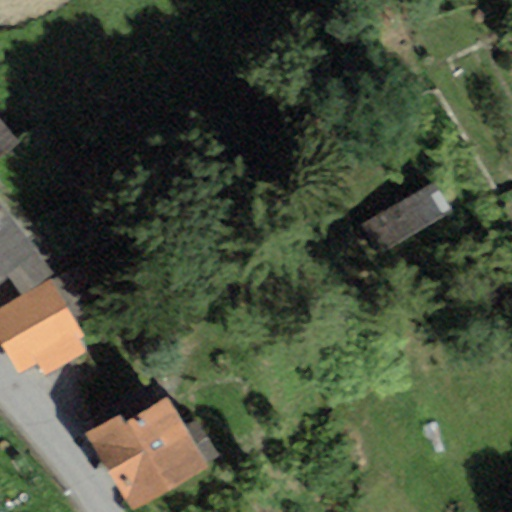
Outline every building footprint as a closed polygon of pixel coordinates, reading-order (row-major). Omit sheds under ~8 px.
[(0,126),(0,283),(34,258),(0,210),(0,161),(16,149),(0,126)] [(439,184),(363,226),(381,258),(456,216),(439,184)] [(0,308),(0,343),(19,375),(35,365),(42,377),(88,350),(48,281),(0,308)] [(121,415),(84,437),(130,511),(131,511),(208,465),(205,463),(186,428),(166,398),(126,422),(121,415)] [(199,421),(186,428),(205,463),(218,456),(199,421)]
